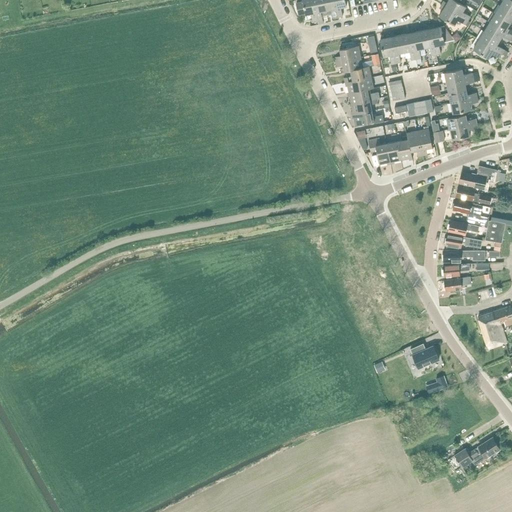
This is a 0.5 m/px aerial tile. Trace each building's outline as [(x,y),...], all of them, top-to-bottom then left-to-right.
[(314,23),(318,22),(313,0),(303,0),(304,2),(297,4),(300,15),(306,14),(306,15),(312,14),(314,23)] [(322,16),(327,15),(324,0),(313,0),(318,22),(323,21),(322,16)] [(334,0),(324,0),(327,15),(333,14),(334,19),(338,18),(334,0)] [(334,0),(338,18),(343,17),(341,8),(347,7),(345,0),(334,0)] [(443,5),(468,22),(470,18),(463,13),(466,8),(452,0),(449,0),(447,4),(445,2),(443,5)] [(511,0),(504,0),(501,6),(511,12),(511,0)] [(466,25),(468,22),(443,5),(440,9),(443,11),(440,16),(455,25),(458,20),(466,25)] [(511,12),(501,6),(496,14),(511,24),(511,22),(511,12)] [(511,30),(509,28),(511,24),(496,14),(490,23),(511,36),(511,30)] [(511,41),(511,39),(511,36),(490,23),(485,32),(500,41),(503,37),(511,41)] [(431,26),(430,26),(437,55),(441,54),(440,45),(445,44),(445,43),(454,42),(444,26),(435,28),(435,25),(431,26)] [(432,56),(437,55),(430,26),(426,27),(427,30),(421,31),(425,49),(430,48),(432,56)] [(425,49),(421,31),(415,32),(415,29),(411,30),(416,60),(421,59),(420,50),(425,49)] [(412,60),(416,60),(411,30),(407,31),(408,34),(401,35),(405,53),(410,52),(412,60)] [(497,46),(500,41),(485,32),(479,41),(502,55),(503,54),(507,56),(509,52),(505,50),(505,51),(497,46)] [(405,53),(401,35),(395,36),(395,33),(390,34),(397,64),(402,63),(400,53),(405,53)] [(397,64),(390,34),(386,35),(387,38),(381,39),(384,57),(390,56),(392,65),(397,64)] [(461,38),(457,34),(452,37),(456,42),(461,38)] [(500,59),(502,55),(479,41),(474,50),(489,59),(492,54),(500,59)] [(336,63),(361,57),(359,47),(341,50),(342,56),(335,58),(336,63)] [(364,69),(363,68),(361,58),(361,57),(336,63),(337,67),(344,66),(345,73),(351,72),(351,71),(364,69)] [(372,78),(370,67),(370,66),(363,68),(364,69),(351,71),(351,72),(352,77),(345,78),(346,83),(372,78)] [(447,83),(473,78),(472,73),(464,75),(462,69),(445,73),(447,83)] [(367,90),(367,87),(374,86),(372,78),(346,83),(346,86),(347,86),(349,93),(349,94),(367,90)] [(474,83),(473,78),(447,83),(449,93),(467,90),(466,84),(474,83)] [(391,89),(403,86),(402,80),(390,82),(391,89)] [(441,94),(439,85),(431,87),(433,96),(441,94)] [(392,95),(404,92),(403,86),(391,89),(392,95)] [(371,94),(371,89),(367,90),(349,94),(349,93),(348,93),(348,97),(350,97),(352,105),(377,100),(377,99),(380,99),(379,92),(371,94)] [(468,95),(467,90),(449,93),(451,103),(477,98),(476,93),(468,95)] [(393,101),(405,98),(404,92),(392,95),(393,101)] [(478,102),(477,98),(451,103),(453,114),(471,110),(470,104),(478,102)] [(427,113),(434,111),(431,99),(425,101),(427,113)] [(373,111),(371,105),(378,103),(377,100),(352,105),(353,112),(351,112),(352,116),(373,111)] [(421,114),(427,113),(425,101),(418,102),(421,114)] [(415,115),(421,114),(418,102),(412,103),(415,115)] [(383,115),(374,117),(373,111),(352,116),(353,119),(355,119),(356,126),(374,122),(374,123),(384,121),(383,115)] [(451,129),(477,124),(476,119),(467,121),(466,116),(449,119),(451,129)] [(430,129),(429,129),(429,126),(431,126),(429,117),(425,117),(427,127),(424,127),(425,130),(418,131),(423,156),(428,155),(427,149),(433,148),(430,129)] [(435,120),(432,121),(434,132),(440,131),(438,123),(436,124),(435,120)] [(477,124),(451,129),(453,140),(471,136),(470,131),(478,129),(477,124)] [(384,133),(383,126),(375,127),(377,134),(384,133)] [(419,157),(423,156),(418,131),(407,133),(408,140),(411,153),(412,153),(418,151),(419,157)] [(443,131),(434,133),(436,142),(445,140),(443,131)] [(411,153),(408,140),(403,141),(402,135),(397,136),(402,161),(410,159),(410,161),(414,160),(412,153),(411,153)] [(395,162),(402,161),(397,136),(392,137),(394,143),(387,144),(391,165),(395,164),(395,162)] [(391,165),(387,144),(381,145),(380,139),(369,141),(372,155),(378,154),(380,165),(388,164),(388,165),(391,165)] [(507,156),(500,158),(502,165),(509,163),(507,156)] [(463,172),(460,183),(475,187),(484,189),(486,181),(495,183),(498,171),(479,167),(477,175),(476,175),(476,174),(472,173),(472,174),(463,172)] [(480,194),(474,193),(475,189),(459,185),(457,197),(472,201),(478,202),(490,205),(492,197),(480,194)] [(482,209),(470,206),(471,203),(456,199),(454,210),(469,214),(466,223),(487,228),(489,218),(481,216),(482,209)] [(511,223),(511,207),(503,208),(503,212),(493,210),(491,221),(489,221),(486,240),(502,243),(506,224),(511,225),(511,223)] [(466,231),(478,234),(479,227),(452,220),(449,231),(465,235),(466,231)] [(462,243),(465,243),(464,245),(482,248),(483,240),(472,238),(463,237),(447,234),(445,245),(461,248),(462,243)] [(461,261),(461,257),(473,257),(473,260),(485,260),(485,250),(471,250),(444,250),(444,261),(461,261)] [(460,276),(460,271),(470,270),(469,263),(459,264),(459,265),(444,266),(445,277),(460,276)] [(462,289),(461,285),(472,284),(471,276),(460,278),(461,279),(444,281),(446,291),(462,289)] [(511,310),(511,306),(478,316),(483,333),(502,327),(501,324),(505,323),(506,327),(511,324),(511,310)] [(502,327),(483,333),(489,349),(507,343),(502,327)] [(424,344),(411,349),(413,355),(419,368),(439,360),(433,346),(426,349),(424,344)] [(382,362),(375,366),(377,372),(385,369),(382,362)] [(444,375),(436,378),(437,381),(440,389),(448,387),(444,375)] [(476,449),(468,453),(465,449),(454,455),(462,467),(473,460),(476,464),(500,449),(493,438),(479,447),(476,449)]
